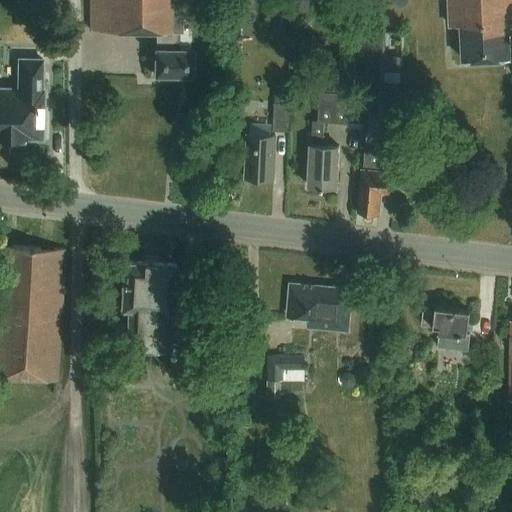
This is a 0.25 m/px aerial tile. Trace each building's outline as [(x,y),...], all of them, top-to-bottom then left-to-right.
[(91,0),(91,31),(158,30),(158,49),(156,49),(156,75),(194,75),(194,49),(181,49),(181,34),(183,34),(182,0),(91,0)] [(511,0),(449,0),(451,28),(463,27),(464,62),(511,60),(511,46),(511,25),(511,0)] [(356,31),(355,54),(387,55),(387,31),(356,31)] [(387,55),(386,70),(403,71),(404,55),(387,55)] [(0,135),(40,137),(42,59),(18,59),(17,90),(0,89),(0,135)] [(312,147),(312,188),(341,188),(342,148),(327,147),(328,125),(347,125),(348,77),(331,76),(331,94),(322,93),(322,123),(315,123),(315,145),(312,147)] [(385,83),(383,123),(400,124),(402,83),(385,83)] [(289,133),(290,106),(277,105),(276,132),(289,133)] [(250,136),(247,179),(275,180),(278,138),(250,136)] [(389,193),(393,155),(367,153),(362,209),(380,211),(381,193),(389,193)] [(0,379),(57,383),(67,250),(0,245),(0,379)] [(175,312),(177,265),(125,263),(123,312),(131,312),(129,349),(166,350),(168,312),(175,312)] [(293,285),(290,318),(312,320),(311,329),(350,333),(354,291),(293,285)] [(426,313),(424,328),(442,330),(440,347),(471,351),(472,337),(469,336),(472,313),(438,309),(437,314),(426,313)] [(493,347),(482,347),(480,370),(492,370),(493,347)] [(199,353),(198,369),(207,370),(207,377),(219,378),(221,355),(199,353)] [(305,380),(305,355),(268,355),(268,397),(281,397),(281,379),(305,380)] [(341,378),(343,384),(348,388),(354,386),(356,382),(355,377),(352,372),(347,371),(343,374),(341,378)] [(511,438),(498,438),(498,450),(511,449),(511,438)]
